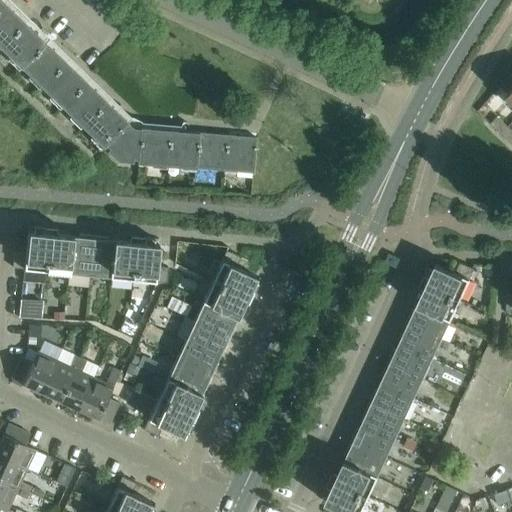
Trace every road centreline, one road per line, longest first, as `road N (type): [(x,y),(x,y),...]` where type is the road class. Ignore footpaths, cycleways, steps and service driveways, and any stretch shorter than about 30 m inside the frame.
road 1 (tertiary): [(234,506),(417,115)]
road 2 (residential): [(417,115),(177,0)]
road 3 (residential): [(295,511),(402,284)]
road 4 (residential): [(179,483),(276,273)]
road 5 (residential): [(179,483),(0,398)]
road 6 (tertiary): [(417,115),(486,0)]
